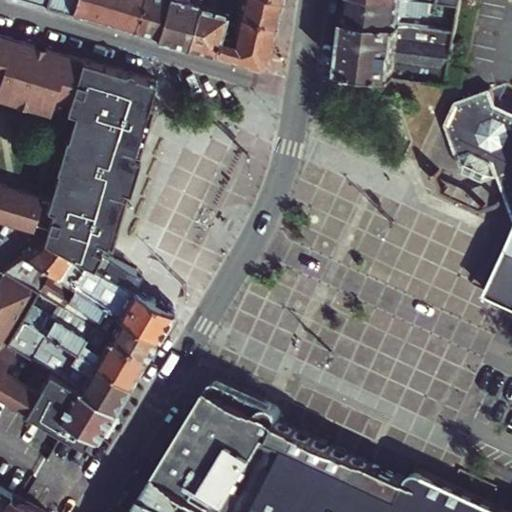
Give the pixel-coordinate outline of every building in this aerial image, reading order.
[(74,0),(72,8),(134,26),(141,0),(74,0)] [(158,33),(168,0),(141,0),(134,26),(158,33)] [(168,0),(158,33),(187,41),(199,0),(168,0)] [(199,0),(187,41),(215,49),(228,6),(218,2),(211,0),(199,0)] [(228,6),(215,49),(261,63),(269,58),(278,21),(238,9),(240,1),(239,0),(218,0),(218,2),(228,6)] [(282,0),(239,0),(240,1),(238,9),(278,21),(282,0)] [(429,16),(431,2),(412,0),(350,0),(349,18),(400,24),(401,16),(421,18),(422,15),(429,16)] [(343,68),(397,75),(414,77),(446,80),(449,65),(455,31),(400,24),(349,18),(343,68)] [(0,89),(15,43),(12,43),(11,35),(0,32),(0,89)] [(26,72),(33,49),(32,48),(34,42),(19,38),(17,44),(15,43),(0,89),(0,95),(17,101),(26,72)] [(45,45),(35,43),(33,49),(43,52),(45,45)] [(55,80),(62,57),(59,56),(61,50),(45,45),(43,52),(33,49),(26,72),(55,80)] [(87,58),(68,52),(62,57),(55,80),(45,110),(50,111),(53,102),(68,107),(72,96),(74,96),(87,58)] [(150,76),(87,58),(74,96),(80,98),(77,105),(147,126),(154,101),(149,100),(152,88),(147,87),(150,76)] [(464,68),(449,65),(446,80),(446,81),(461,84),(464,68)] [(55,80),(26,72),(17,101),(45,110),(55,80)] [(147,87),(152,88),(155,77),(150,76),(147,87)] [(461,100),(450,124),(468,171),(488,179),(502,175),(511,199),(511,246),(491,291),(511,300),(511,109),(501,104),(494,89),(461,100)] [(70,130),(139,152),(147,126),(77,105),(76,110),(70,130)] [(139,152),(70,130),(69,135),(67,134),(64,145),(70,147),(66,159),(58,163),(57,166),(59,166),(50,195),(47,204),(54,207),(53,211),(50,223),(45,238),(82,258),(133,286),(135,283),(136,268),(104,249),(108,241),(114,227),(118,228),(129,187),(130,187),(132,183),(127,176),(129,168),(131,164),(132,164),(137,165),(140,155),(139,154),(139,152)] [(70,147),(64,145),(58,163),(66,159),(70,147)] [(132,183),(137,165),(132,164),(131,164),(129,168),(127,176),(132,183)] [(26,188),(0,180),(0,194),(7,196),(8,192),(37,201),(37,200),(36,196),(34,194),(31,191),(29,189),(26,188)] [(47,204),(50,195),(26,188),(29,189),(31,191),(34,194),(36,196),(37,200),(37,201),(47,204)] [(0,216),(15,221),(18,222),(22,221),(25,221),(28,220),(31,218),(33,215),(35,213),(37,210),(37,206),(37,203),(37,201),(8,192),(7,196),(0,194),(0,216)] [(50,223),(53,211),(54,207),(47,204),(37,201),(37,203),(37,206),(37,210),(35,213),(33,215),(31,218),(28,220),(25,221),(22,221),(18,222),(15,221),(35,227),(37,219),(44,221),(50,223)] [(113,243),(118,228),(114,227),(108,241),(113,243)] [(44,237),(24,252),(46,265),(69,279),(82,258),(45,238),(44,237)] [(46,265),(24,252),(6,266),(7,267),(40,288),(63,302),(94,321),(145,352),(157,332),(69,279),(46,265)] [(82,258),(69,279),(157,332),(172,307),(162,301),(152,296),(133,286),(82,258)] [(23,314),(40,288),(7,267),(6,266),(4,264),(2,261),(0,264),(0,318),(16,326),(23,314)] [(158,291),(152,296),(162,301),(158,291)] [(162,301),(172,307),(173,305),(172,302),(170,299),(165,298),(163,299),(162,301)] [(63,302),(57,312),(88,331),(94,321),(63,302)] [(129,379),(145,352),(94,321),(88,331),(57,312),(47,328),(129,379)] [(129,379),(47,328),(23,314),(16,326),(7,339),(12,342),(46,363),(114,405),(129,379)] [(0,350),(7,339),(16,326),(0,318),(0,386),(11,370),(0,363),(0,350)] [(0,350),(0,361),(12,342),(7,339),(0,350)] [(46,363),(33,384),(101,426),(114,405),(46,363)] [(101,426),(33,384),(11,370),(0,386),(0,395),(60,431),(81,444),(89,430),(96,435),(101,426)] [(278,406),(216,378),(160,472),(222,508),(220,511),(511,511),(511,507),(415,464),(410,474),(279,417),(281,412),(278,406)] [(145,494),(182,511),(220,511),(222,508),(160,472),(145,494)] [(0,511),(46,511),(39,508),(21,498),(0,485),(0,511)] [(133,511),(182,511),(145,494),(133,511)]
